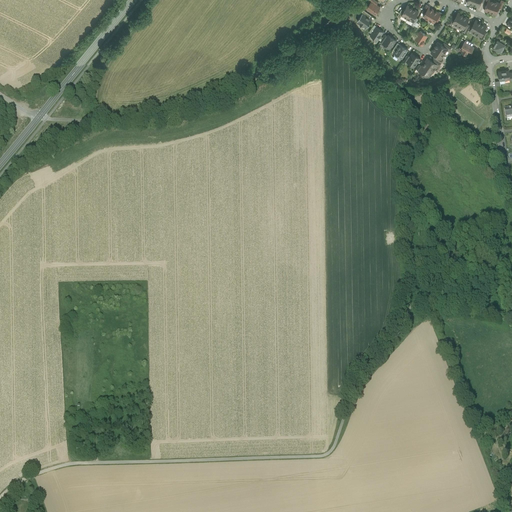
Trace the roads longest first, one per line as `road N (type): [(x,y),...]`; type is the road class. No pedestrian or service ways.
road 1 (track): [(511,310),(414,303),(359,376),(324,455),(75,463),(24,479),(0,499)]
road 2 (residential): [(357,0),(245,88),(191,111),(139,122),(39,114)]
road 3 (primary): [(133,0),(39,114)]
road 4 (residential): [(511,188),(488,62)]
road 5 (residential): [(399,0),(383,23),(423,52),(450,10)]
